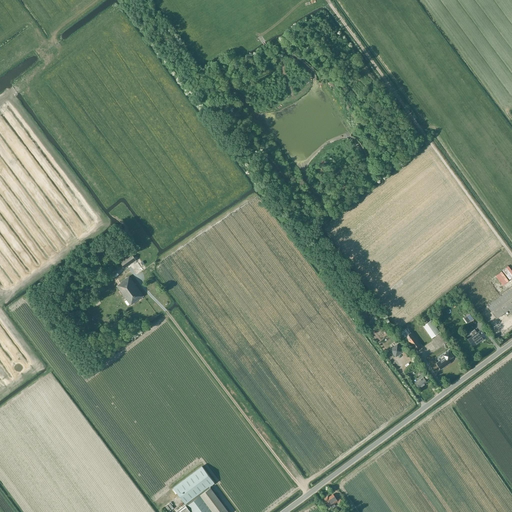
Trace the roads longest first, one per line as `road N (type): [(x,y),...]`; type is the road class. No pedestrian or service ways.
road 1 (track): [(329,4),(511,256)]
road 2 (tertiary): [(284,511),(511,343)]
road 3 (track): [(141,280),(306,495)]
